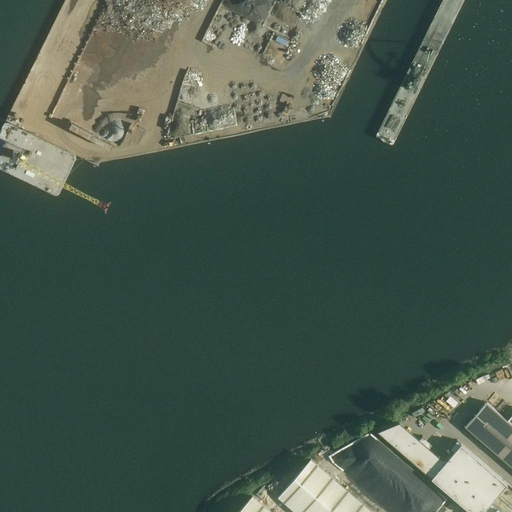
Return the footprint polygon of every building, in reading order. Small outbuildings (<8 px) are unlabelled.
[(511,414),(507,420),(486,402),(465,426),(511,466),(511,414)] [(502,511),(491,502),(507,483),(460,443),(456,440),(450,448),(453,451),(445,462),(426,445),(399,422),(379,431),(411,460),(437,482),(471,511),(502,511)] [(349,463),(406,511),(467,511),(375,432),(349,463)] [(374,511),(314,460),(312,458),(277,497),(294,511),(374,511)] [(270,511),(252,496),(237,511),(270,511)]
